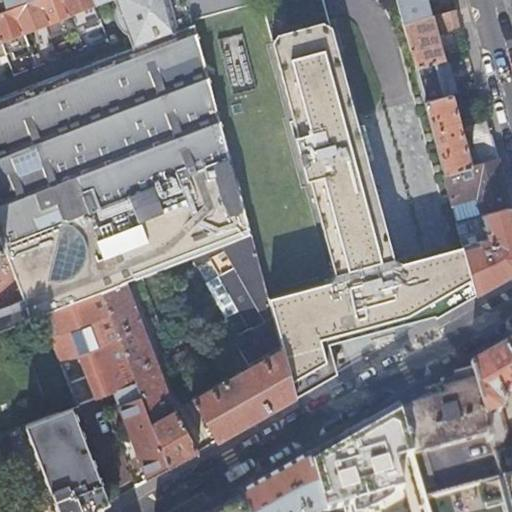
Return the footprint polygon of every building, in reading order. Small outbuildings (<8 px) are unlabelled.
[(0,0),(0,11),(13,7),(29,0),(0,0)] [(90,0),(93,6),(108,0),(112,0),(115,6),(125,34),(126,36),(131,48),(193,24),(192,21),(186,0),(90,0)] [(186,0),(192,21),(260,1),(265,0),(186,0)] [(265,0),(260,1),(272,43),(297,136),(293,137),(305,181),(309,180),(334,275),(330,283),(267,299),(294,398),(336,374),(329,348),(433,316),(434,318),(476,294),(462,245),(452,247),(424,255),(400,262),(392,256),(366,159),(370,158),(361,122),(356,124),(330,24),(323,0),(265,0)] [(395,0),(402,24),(431,16),(427,0),(395,0)] [(125,34),(115,6),(114,10),(113,14),(113,18),(114,22),(114,23),(116,26),(118,29),(121,32),(124,34),(125,34)] [(431,16),(402,24),(414,68),(439,62),(443,61),(435,33),(461,27),(456,9),(431,16)] [(209,84),(193,24),(131,48),(125,51),(0,99),(0,242),(20,299),(0,306),(0,331),(41,316),(101,293),(125,283),(140,278),(250,235),(242,207),(209,84)] [(125,51),(131,48),(126,36),(122,41),(125,51)] [(439,62),(414,68),(423,102),(449,95),(439,62)] [(449,95),(423,102),(443,174),(471,166),(451,94),(449,95)] [(497,159),(486,121),(470,125),(481,164),(497,159)] [(471,166),(443,174),(451,203),(477,196),(482,215),(510,208),(497,159),(481,164),(471,166)] [(488,238),(462,245),(476,294),(511,273),(511,216),(510,208),(482,215),(484,222),(479,223),(481,232),(486,231),(488,238)] [(267,299),(250,237),(208,256),(249,327),(232,338),(247,366),(225,379),(221,373),(212,378),(215,385),(201,392),(193,377),(183,352),(170,357),(177,377),(215,442),(294,398),(267,299)] [(171,406),(125,283),(101,293),(135,382),(147,415),(171,406)] [(135,382),(101,293),(41,316),(76,405),(112,391),(135,382)] [(471,367),(491,441),(492,444),(500,442),(506,434),(500,412),(504,407),(501,398),(511,391),(511,447),(494,453),(501,478),(511,474),(511,341),(471,365),(471,367)] [(410,403),(398,407),(413,457),(484,435),(485,442),(491,441),(471,367),(458,374),(459,376),(439,383),(441,389),(410,400),(410,403)] [(150,424),(147,415),(135,382),(112,391),(146,481),(167,469),(150,424)] [(395,462),(413,457),(398,407),(398,406),(352,433),(307,458),(322,511),(330,511),(352,506),(353,511),(358,511),(376,507),(403,491),(395,462)] [(91,511),(108,503),(71,407),(24,425),(57,511),(91,511)] [(175,414),(150,424),(167,469),(183,460),(198,452),(175,414)] [(322,511),(307,458),(240,496),(244,511),(322,511)] [(511,511),(511,474),(501,478),(425,499),(428,511),(511,511)] [(212,511),(244,511),(240,496),(216,510),(212,511)]
